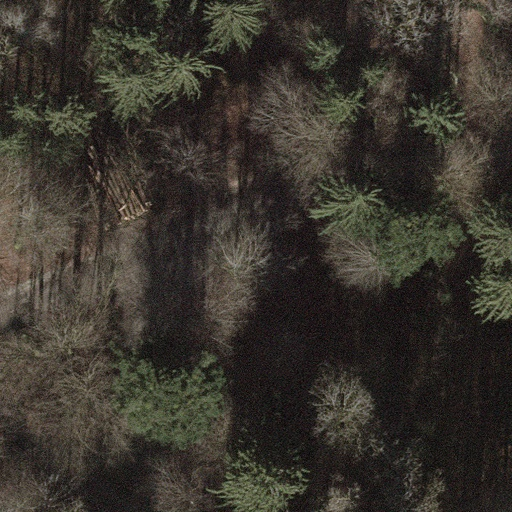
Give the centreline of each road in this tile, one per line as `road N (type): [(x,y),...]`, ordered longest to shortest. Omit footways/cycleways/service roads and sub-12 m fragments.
road 1 (track): [(0,307),(320,187),(511,157)]
road 2 (track): [(178,241),(137,422),(149,511)]
road 3 (track): [(0,417),(45,455),(141,511)]
